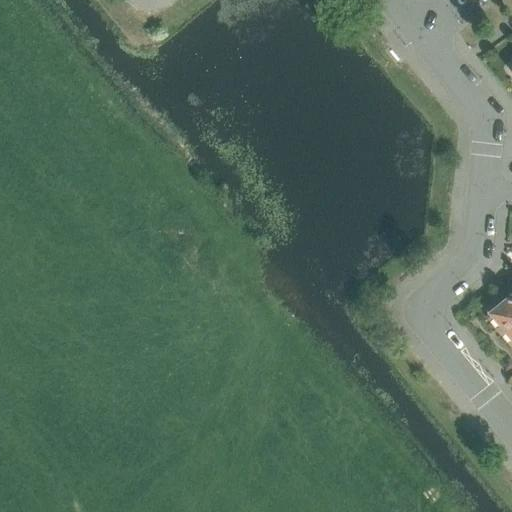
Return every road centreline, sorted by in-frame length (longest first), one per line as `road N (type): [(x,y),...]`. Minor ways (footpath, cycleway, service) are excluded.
road 1 (residential): [(511,428),(420,318),(421,305),(475,250),(480,193)]
road 2 (residential): [(480,193),(486,129),(418,32)]
